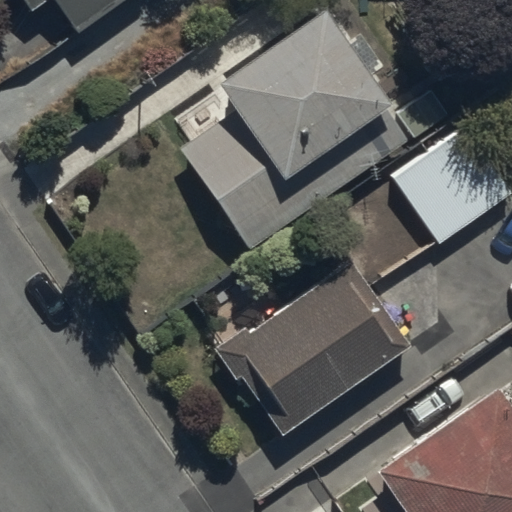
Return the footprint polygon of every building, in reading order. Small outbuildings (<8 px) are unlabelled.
[(9,0),(12,4),(17,0),(19,0),(22,3),(26,0),(54,0),(71,24),(104,0),(9,0)] [(323,0),(302,0),(210,66),(233,98),(174,140),(245,240),(400,129),(376,95),(386,88),(323,0)] [(458,121),(386,171),(433,239),(505,189),(458,121)] [(402,336),(343,253),(244,324),(241,319),(209,342),(230,371),(234,369),(275,427),(402,336)] [(511,511),(511,404),(493,379),(491,380),(374,465),(408,511),(511,511)]
